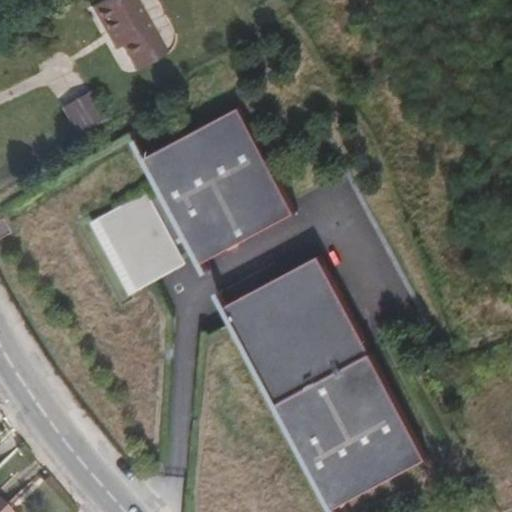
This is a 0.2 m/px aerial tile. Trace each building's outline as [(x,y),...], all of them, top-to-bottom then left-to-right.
[(167,52),(159,38),(146,15),(137,0),(105,0),(92,7),(115,47),(121,44),(135,69),(167,52)] [(0,62),(12,57),(7,47),(0,49),(0,62)] [(107,118),(90,90),(62,106),(78,135),(107,118)] [(162,191),(152,197),(149,190),(123,204),(91,220),(131,293),(187,262),(183,254),(193,250),(200,263),(210,257),(296,212),(240,106),(143,157),(162,191)] [(0,236),(8,232),(1,218),(0,218),(0,236)] [(429,458),(361,332),(320,255),(223,306),(332,510),(429,458)]
